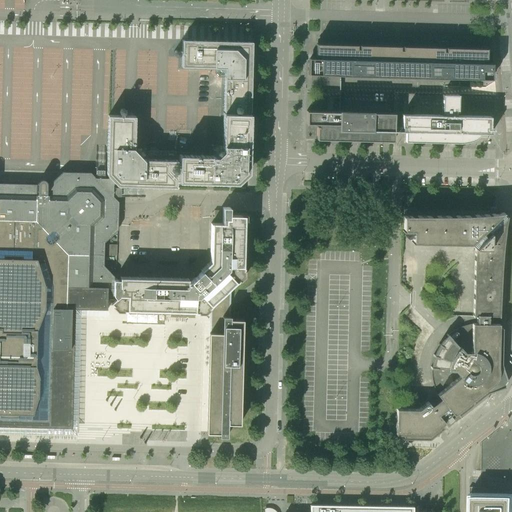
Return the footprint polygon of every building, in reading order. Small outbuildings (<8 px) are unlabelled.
[(47,23),(47,35),(68,36),(69,24),(47,23)] [(109,35),(110,24),(99,24),(99,35),(109,35)] [(114,36),(126,36),(126,26),(114,26),(114,36)] [(224,111),(225,111),(249,112),(250,112),(252,49),(247,49),(244,47),(244,41),(182,40),(181,67),(216,67),(216,73),(219,77),(224,77),(224,111)] [(492,63),(483,63),(483,61),(487,61),(487,48),(316,43),(315,56),(319,56),(319,58),(308,57),(308,74),(492,79),(492,63)] [(402,127),(405,127),(405,141),(457,143),(461,143),(463,143),(466,142),(470,141),(472,141),(474,140),(475,139),(477,138),(477,137),(478,137),(478,136),(479,135),(479,134),(479,133),(490,134),(490,116),(458,115),(458,95),(403,94),(402,114),(402,127)] [(177,161),(177,180),(179,181),(179,182),(237,183),(249,172),(250,114),(249,114),(249,112),(225,111),(225,113),(223,113),(223,146),(217,146),(213,150),(212,156),(179,155),(179,161),(177,161)] [(393,141),(394,127),(394,113),(307,111),(306,124),(317,124),(317,139),(393,141)] [(177,180),(177,161),(177,160),(144,159),(143,158),(145,157),(145,152),(142,149),(137,148),(135,150),(134,149),(135,116),(108,115),(106,174),(109,177),(117,184),(117,186),(176,187),(177,180)] [(0,416),(20,417),(20,414),(33,414),(38,397),(38,395),(39,394),(44,396),(50,374),(47,373),(44,361),(44,339),(57,323),(67,323),(67,337),(75,337),(89,324),(111,303),(114,306),(113,307),(118,312),(124,312),(124,310),(124,309),(115,299),(116,298),(113,295),(114,295),(114,280),(114,276),(104,265),(105,243),(118,230),(118,210),(118,203),(119,202),(115,198),(116,197),(145,197),(145,188),(115,188),(115,185),(117,184),(109,177),(108,179),(104,178),(105,173),(96,173),(95,175),(94,176),(90,173),(62,172),(49,184),(47,184),(46,182),(45,180),(42,180),(40,180),(38,182),(37,184),(26,184),(0,182),(0,416)] [(205,314),(210,310),(209,333),(207,431),(207,433),(221,434),(221,435),(219,435),(219,436),(227,437),(227,436),(226,436),(226,432),(226,423),(228,424),(240,424),(243,320),(229,319),(229,317),(230,317),(230,316),(224,316),(224,294),(226,292),(239,280),(238,280),(243,275),(243,270),(244,270),(245,221),(244,221),(244,216),(230,215),(230,211),(230,207),(223,207),(222,223),(211,223),(210,261),(207,264),(201,270),(202,271),(191,282),(188,282),(188,278),(120,277),(120,280),(114,280),(114,295),(113,295),(116,298),(115,299),(124,309),(124,310),(160,311),(195,312),(195,313),(199,313),(199,314),(203,314),(205,314)] [(499,317),(500,307),(501,260),(506,228),(507,216),(504,213),(464,217),(403,216),(403,217),(404,217),(403,230),(402,230),(402,231),(413,231),(413,242),(412,242),(411,242),(471,244),(474,247),(473,316),(474,316),(474,315),(477,316),(488,316),(499,316),(499,317)] [(450,415),(453,414),(454,415),(457,413),(459,415),(487,393),(505,387),(508,381),(502,364),(503,328),(499,328),(499,324),(488,324),(488,316),(477,316),(477,323),(472,323),(472,324),(459,327),(448,335),(447,334),(446,335),(438,345),(433,354),(433,355),(431,366),(431,368),(432,382),(438,394),(437,394),(440,398),(431,406),(428,402),(418,409),(397,409),(396,434),(402,434),(402,438),(430,439),(444,428),(442,425),(445,423),(444,421),(446,419),(449,424),(454,420),(450,415)] [(511,511),(511,497),(469,497),(468,511),(511,511)]
